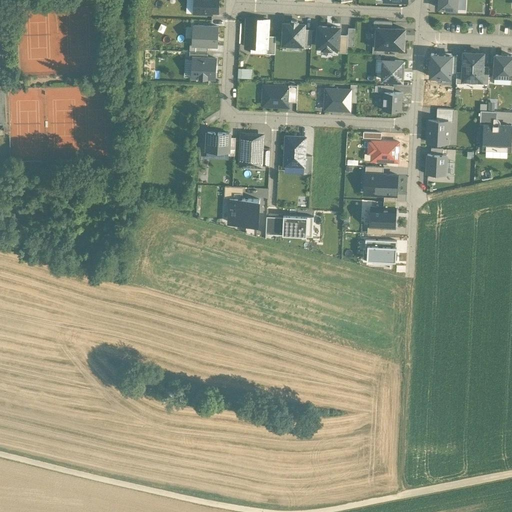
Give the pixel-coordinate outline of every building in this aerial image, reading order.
[(193,0),(193,13),(220,14),(221,0),(193,0)] [(458,0),(438,0),(438,9),(458,10),(458,0)] [(268,20),(246,19),(245,47),(267,48),(267,36),(268,20)] [(291,23),(284,23),(283,44),(304,45),(305,29),(305,24),(298,23),(298,21),(291,21),(291,23)] [(192,45),(209,45),(218,46),(219,27),(193,25),(192,45)] [(339,27),(318,27),(317,46),(323,47),(322,49),(331,49),(331,47),(338,48),(339,35),(339,27)] [(392,28),(377,27),(377,28),(376,46),(376,47),(385,48),(404,49),(405,29),(392,28)] [(312,30),(305,29),(304,45),(304,47),(311,47),(312,30)] [(348,35),(339,35),(338,48),(338,53),(347,53),(347,46),(348,35)] [(267,36),(267,48),(267,54),(275,54),(275,36),(267,36)] [(384,54),(385,48),(376,47),(376,46),(373,46),(372,53),(381,54),(384,54)] [(189,59),(193,59),(194,57),(208,58),(209,52),(190,51),(189,59)] [(484,53),(463,52),(462,72),(462,80),(482,80),(483,66),(484,53)] [(451,74),(452,56),(452,54),(430,53),(429,77),(451,78),(451,74)] [(493,77),(511,78),(511,73),(511,55),(494,55),(493,77)] [(208,58),(194,57),(193,59),(193,77),(214,78),(214,71),(216,71),(216,65),(215,65),(216,58),(208,58)] [(395,60),(383,60),(382,80),(402,80),(403,60),(395,60)] [(289,87),(289,103),(296,103),(297,85),(289,85),(289,87)] [(289,87),(263,86),(263,106),(289,107),(289,103),(289,87)] [(351,90),(325,89),(324,109),(350,110),(350,102),(351,90)] [(400,111),(401,93),(393,92),(384,92),(383,110),(400,111)] [(437,109),(436,121),(449,121),(453,121),(454,109),(437,109)] [(494,120),(497,120),(497,112),(480,111),(480,124),(484,125),(494,125),(494,120)] [(448,143),(449,121),(436,121),(428,120),(427,142),(448,143)] [(511,150),(511,126),(501,125),(494,125),(484,125),(483,149),(511,150)] [(215,132),(207,132),(206,150),(229,151),(229,137),(229,133),(218,132),(217,133),(215,133),(215,132)] [(263,134),(241,132),(239,167),(261,169),(263,134)] [(305,137),(285,136),(284,166),(304,167),(304,155),(305,137)] [(332,166),(339,167),(340,140),(320,138),(318,165),(332,166)] [(398,161),(399,142),(372,141),(372,142),(369,142),(369,153),(372,153),(371,160),(384,160),(398,161)] [(431,154),(427,154),(426,173),(435,174),(435,175),(447,176),(447,161),(446,161),(447,155),(442,155),(431,154)] [(313,156),(304,155),(304,167),(303,173),(312,173),(313,156)] [(383,174),(365,173),(365,184),(370,184),(369,194),(384,194),(396,195),(397,175),(383,174)] [(229,199),(243,199),(243,188),(225,187),(224,198),(229,199)] [(243,199),(229,199),(228,225),(246,226),(258,226),(259,200),(243,199)] [(395,226),(395,207),(384,207),(371,206),(370,225),(385,226),(395,226)] [(283,216),(283,218),(282,236),(312,237),(313,217),(283,216)] [(265,235),(282,236),(283,218),(266,217),(265,235)] [(385,234),(385,226),(370,225),(368,225),(367,233),(385,234)] [(257,237),(258,226),(246,226),(245,234),(257,237)] [(397,240),(365,239),(365,252),(367,252),(367,260),(371,260),(371,264),(391,265),(391,261),(396,261),(397,240)]
